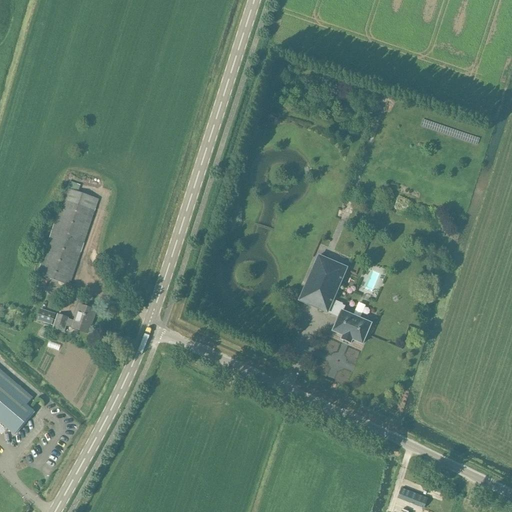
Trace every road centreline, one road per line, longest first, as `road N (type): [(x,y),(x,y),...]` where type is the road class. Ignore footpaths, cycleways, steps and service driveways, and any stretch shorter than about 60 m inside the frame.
road 1 (unclassified): [(511,497),(148,327)]
road 2 (tertiary): [(148,327),(252,0)]
road 3 (tertiary): [(56,511),(148,327)]
